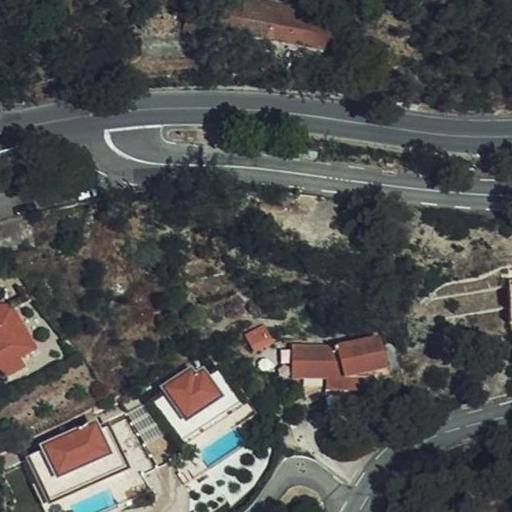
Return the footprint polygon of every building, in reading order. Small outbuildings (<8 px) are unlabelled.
[(213,29),(327,50),(332,25),(318,22),(321,6),(290,0),(248,0),(247,11),(217,5),(213,29)] [(186,28),(206,32),(209,17),(188,13),(186,28)] [(181,54),(181,30),(143,31),(145,55),(181,54)] [(0,368),(6,377),(23,368),(17,358),(34,349),(9,306),(0,306),(0,368)] [(253,362),(268,353),(258,339),(245,349),(253,362)] [(339,353),(300,356),(303,385),(323,384),(327,414),(350,411),(346,372),(360,371),(366,379),(391,372),(380,345),(339,353)] [(303,385),(300,356),(290,357),(294,385),(303,385)] [(164,389),(183,421),(220,399),(201,367),(164,389)] [(372,389),(366,379),(360,371),(346,372),(350,411),(356,410),(354,392),(372,389)] [(92,433),(118,415),(106,399),(81,417),(92,433)] [(137,418),(112,420),(116,468),(141,466),(137,418)]
